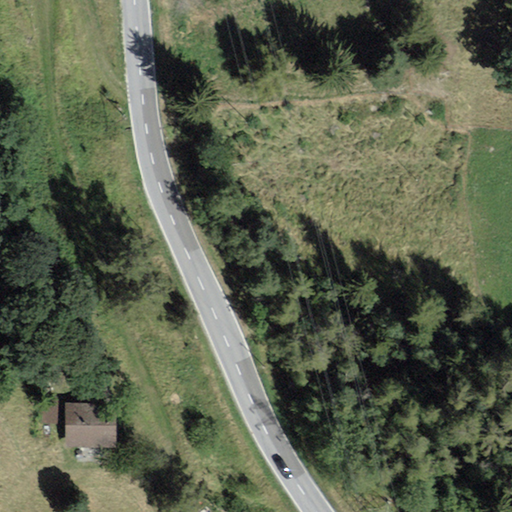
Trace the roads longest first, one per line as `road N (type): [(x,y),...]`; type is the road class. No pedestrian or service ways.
road 1 (tertiary): [(317,511),(263,426),(161,191),(134,0)]
road 2 (track): [(172,462),(172,437),(100,281),(63,170),(49,100),(45,0)]
road 3 (track): [(84,0),(115,86),(142,93)]
